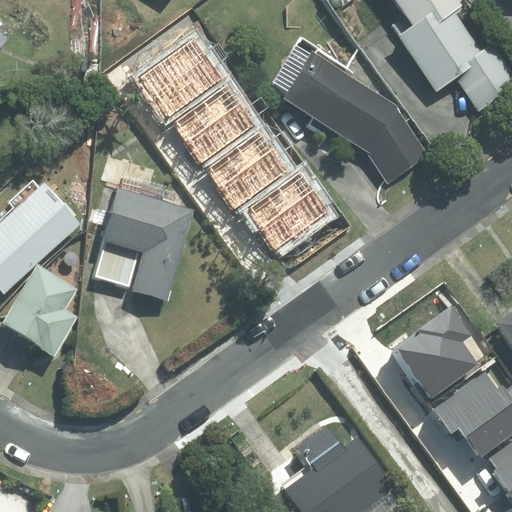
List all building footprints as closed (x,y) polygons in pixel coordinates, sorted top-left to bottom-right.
[(511,91),(511,76),(490,45),(477,54),(450,14),(457,9),(450,0),(386,0),(409,31),(396,40),(432,94),(450,82),(475,118),(511,91)] [(139,76),(167,116),(222,77),(193,38),(139,76)] [(426,156),(395,110),(345,81),(350,73),(292,41),(267,85),(282,94),(277,104),(362,154),(383,185),(426,156)] [(227,86),(175,121),(202,161),(254,126),(227,86)] [(206,169),(233,208),(287,171),(260,132),(206,169)] [(300,172),(248,207),(275,247),(327,212),(300,172)] [(36,182),(0,215),(0,295),(76,227),(36,182)] [(108,190),(94,247),(101,249),(93,279),(126,287),(124,297),(163,307),(187,210),(157,203),(159,193),(134,187),(132,196),(108,190)] [(72,317),(63,312),(75,292),(34,267),(0,323),(0,329),(39,353),(43,346),(51,352),(72,317)] [(451,307),(395,347),(432,399),(479,365),(462,342),(472,335),(451,307)] [(511,307),(487,325),(511,360),(511,307)] [(485,372),(433,409),(451,435),(459,429),(481,459),(511,436),(511,399),(502,386),(497,389),(485,372)] [(279,491),(274,495),(286,511),(395,511),(400,509),(350,440),(336,450),(321,429),(290,451),(303,469),(276,488),(279,491)] [(511,506),(506,511),(511,511),(511,441),(489,458),(497,468),(492,472),(511,499),(511,506)]
